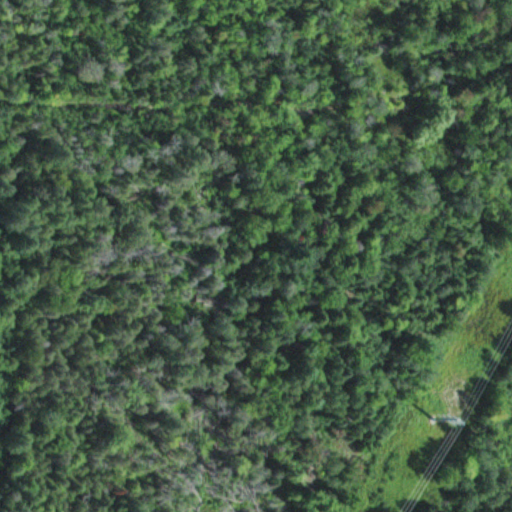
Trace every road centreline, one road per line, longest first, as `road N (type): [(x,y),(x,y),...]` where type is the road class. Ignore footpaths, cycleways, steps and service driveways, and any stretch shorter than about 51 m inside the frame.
road 1 (track): [(311,511),(331,103)]
road 2 (track): [(331,103),(0,96)]
road 3 (track): [(331,103),(511,109)]
